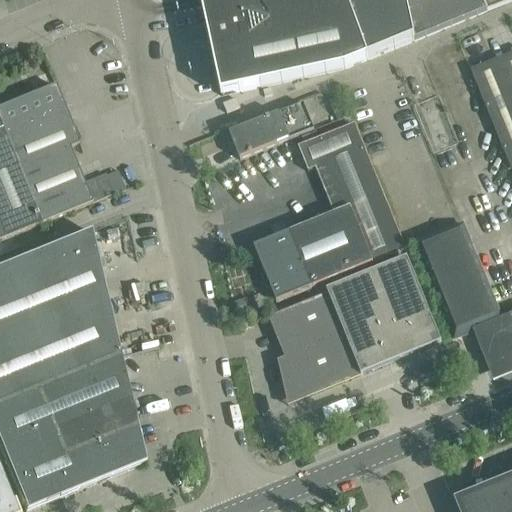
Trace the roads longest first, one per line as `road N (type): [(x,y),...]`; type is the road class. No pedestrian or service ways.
road 1 (unclassified): [(239,510),(135,0)]
road 2 (tertiary): [(239,510),(511,402)]
